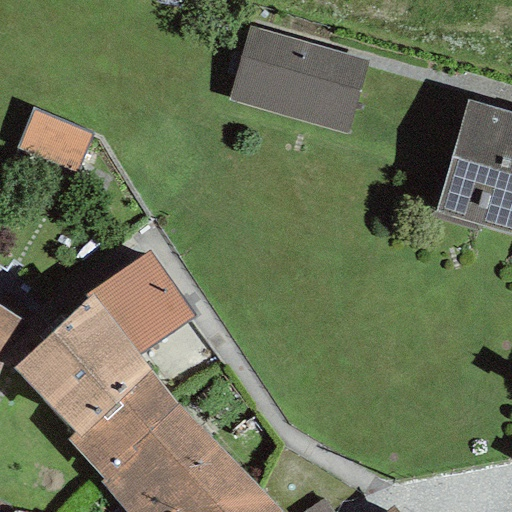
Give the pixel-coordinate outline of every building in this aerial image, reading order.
[(249,27),(228,100),(345,133),(367,62),(249,27)] [(434,214),(511,235),(511,113),(466,100),(434,214)] [(82,146),(33,125),(18,158),(68,179),(82,146)] [(138,355),(193,317),(148,251),(83,296),(86,299),(91,295),(138,355)] [(80,437),(150,371),(138,355),(91,295),(86,299),(12,369),(75,432),(80,437)] [(0,347),(19,319),(0,306),(0,347)] [(279,511),(178,407),(150,371),(80,437),(75,432),(66,440),(102,480),(98,483),(123,511),(279,511)] [(303,511),(330,511),(322,500),(303,511)]
